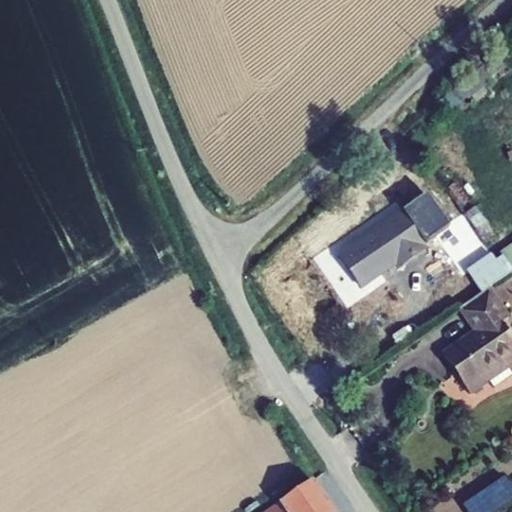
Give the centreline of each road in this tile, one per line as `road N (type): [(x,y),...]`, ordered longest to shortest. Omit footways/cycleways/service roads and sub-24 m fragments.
road 1 (unclassified): [(218,264),(506,0)]
road 2 (residential): [(369,511),(218,264)]
road 3 (residential): [(218,264),(107,0)]
